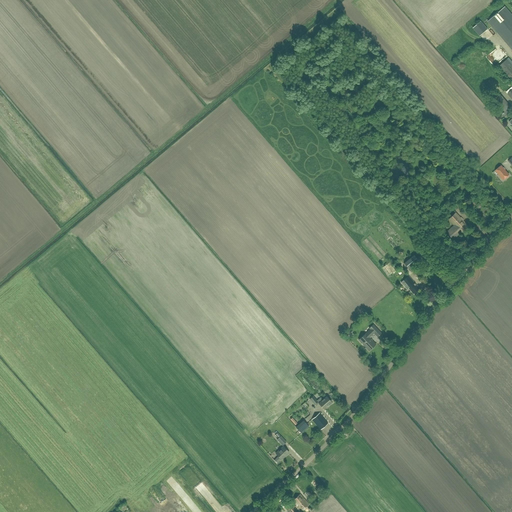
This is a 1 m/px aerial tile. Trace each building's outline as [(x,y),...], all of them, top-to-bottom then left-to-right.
[(488,22),(511,50),(511,14),(505,7),(488,22)] [(487,29),(481,21),(473,28),(480,36),(487,29)] [(487,33),(482,36),(485,41),(490,38),(487,33)] [(499,52),(500,56),(496,57),(498,61),(505,58),(503,51),(499,52)] [(511,82),(511,65),(507,59),(498,67),(511,82)] [(506,100),(500,104),(505,110),(510,106),(506,100)] [(503,180),(509,174),(501,165),(495,171),(503,180)] [(453,209),(460,203),(457,199),(450,205),(453,209)] [(451,241),(468,226),(455,212),(448,219),(454,225),(444,233),(451,241)] [(411,272),(421,264),(414,255),(404,263),(411,272)] [(387,276),(395,271),(389,262),(382,268),(387,276)] [(413,294),(419,289),(408,276),(401,282),(406,289),(408,288),(413,294)] [(366,333),(365,333),(358,340),(369,351),(376,344),(369,337),(374,333),(377,337),(381,333),(373,324),(369,328),(370,329),(366,333)] [(323,409),(331,402),(326,397),(323,400),(320,397),(317,401),(313,396),(310,399),(314,404),(317,402),(323,409)] [(320,430),(328,423),(319,413),(312,419),(320,429),(320,430)] [(301,433),(308,427),(303,420),(295,427),(301,433)] [(277,439),(280,442),(282,445),(286,442),(281,436),(277,439)] [(281,459),(284,457),(289,452),(283,446),(276,453),(281,459)] [(301,511),(309,505),(300,494),(292,501),(301,511)] [(292,511),(295,509),(290,503),(285,507),(289,511),(292,511)]
